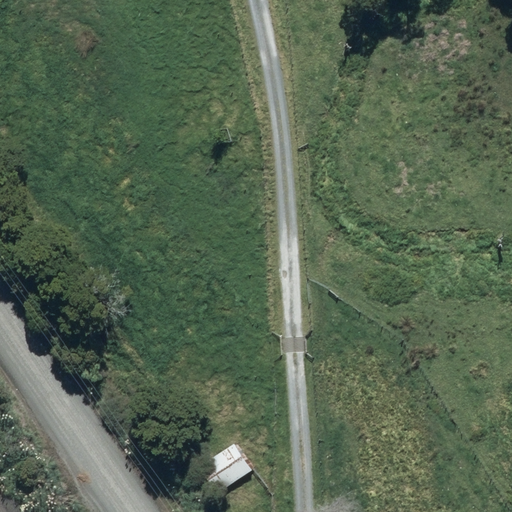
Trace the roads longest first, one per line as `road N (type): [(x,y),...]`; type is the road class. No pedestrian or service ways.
road 1 (track): [(264,0),(293,168),(294,511)]
road 2 (unclassified): [(0,325),(126,511)]
